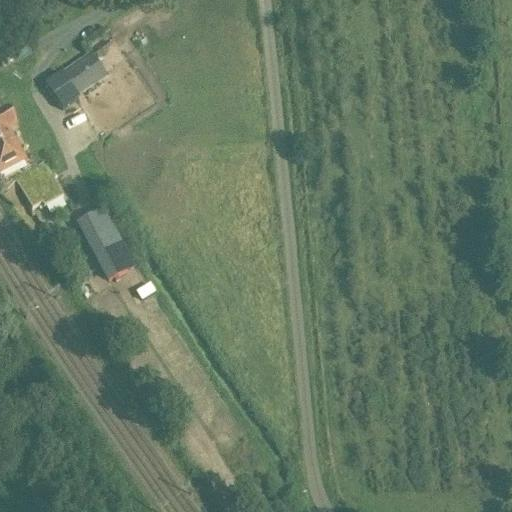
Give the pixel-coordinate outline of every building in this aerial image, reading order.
[(75,99),(105,79),(90,56),(60,75),(75,99)] [(0,175),(22,163),(6,134),(14,129),(8,118),(0,121),(0,175)] [(41,207),(43,211),(62,200),(43,165),(14,181),(31,212),(41,207)] [(110,275),(127,267),(99,211),(82,220),(110,275)] [(49,228),(41,232),(45,240),(53,235),(49,228)]
